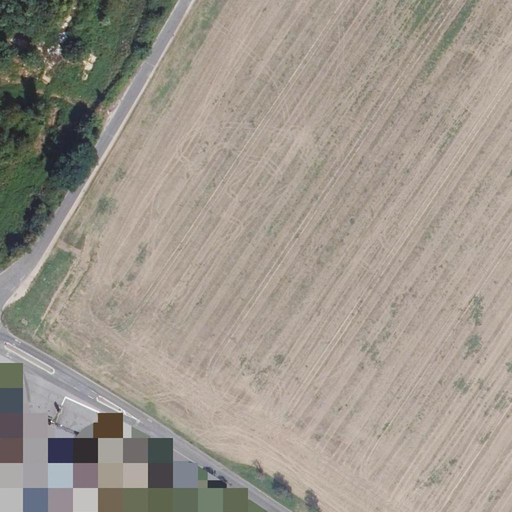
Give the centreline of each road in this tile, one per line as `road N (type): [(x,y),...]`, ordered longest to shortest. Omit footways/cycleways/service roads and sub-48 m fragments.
road 1 (unclassified): [(0,295),(49,238),(185,0)]
road 2 (tertiary): [(0,345),(132,417),(269,511)]
